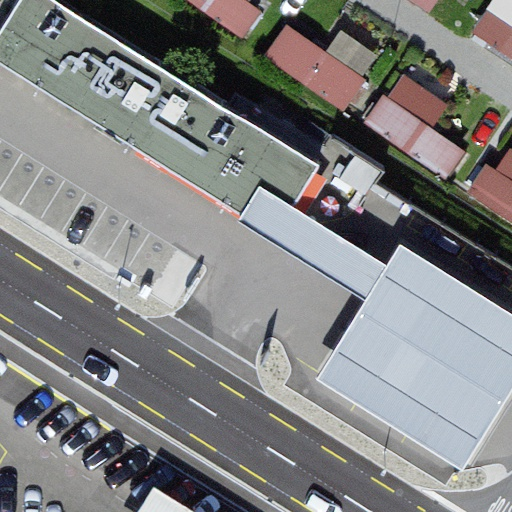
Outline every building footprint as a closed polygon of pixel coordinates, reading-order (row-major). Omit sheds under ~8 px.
[(321,166),(59,0),(23,0),(0,36),(0,62),(275,237),(321,166)] [(207,0),(243,23),(257,0),(207,0)] [(511,46),(511,0),(492,0),(478,32),(511,46)] [(353,106),(378,73),(294,13),(270,46),(353,106)] [(442,116),(455,95),(404,63),(371,116),(455,169),(475,137),(442,116)] [(478,190),(511,208),(511,147),(504,143),(478,190)] [(318,372),(467,468),(511,398),(511,301),(407,234),(318,372)] [(218,511),(157,477),(136,511),(218,511)]
